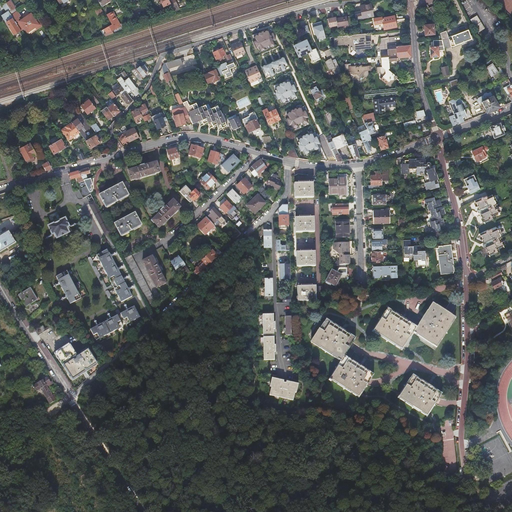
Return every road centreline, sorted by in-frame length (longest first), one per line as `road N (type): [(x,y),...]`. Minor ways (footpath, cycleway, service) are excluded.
road 1 (unclassified): [(123,153),(111,125),(147,88),(163,54),(365,0)]
road 2 (residential): [(0,289),(141,511)]
road 3 (track): [(258,222),(69,402)]
road 4 (residential): [(468,489),(460,432),(466,278)]
road 5 (residential): [(466,278),(436,138)]
road 6 (residential): [(256,154),(199,137),(123,153)]
road 7 (residential): [(410,5),(436,138)]
road 8 (residential): [(123,153),(0,188)]
road 9 (residential): [(256,154),(165,242)]
road 10 (residential): [(285,196),(317,218),(319,299)]
